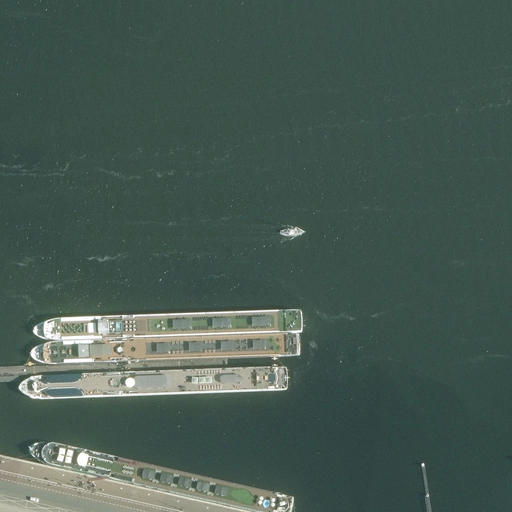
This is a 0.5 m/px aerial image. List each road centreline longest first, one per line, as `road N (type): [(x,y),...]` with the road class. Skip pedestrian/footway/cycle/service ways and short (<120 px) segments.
road 1 (trunk): [(487,511),(413,0)]
road 2 (trunk): [(388,0),(460,511)]
